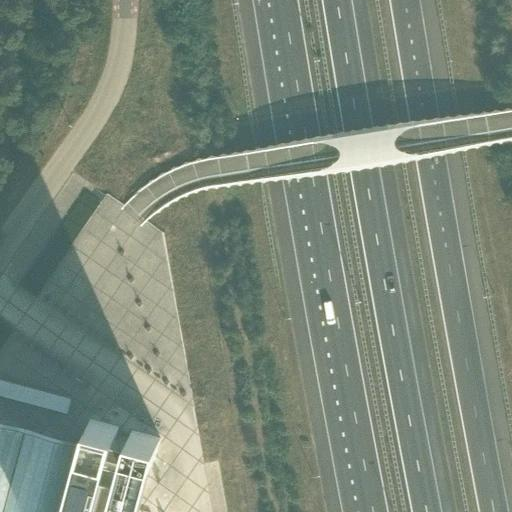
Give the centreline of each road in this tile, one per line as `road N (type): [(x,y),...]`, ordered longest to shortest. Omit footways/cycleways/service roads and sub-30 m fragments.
road 1 (motorway): [(496,511),(403,0)]
road 2 (motorway): [(283,0),(374,511)]
road 3 (motorway): [(427,511),(337,0)]
road 4 (unclassified): [(0,294),(177,419),(195,511)]
road 5 (unclassified): [(130,0),(128,45),(102,115),(0,256)]
